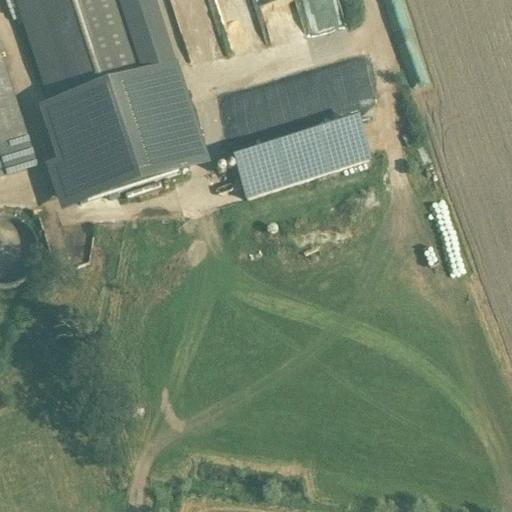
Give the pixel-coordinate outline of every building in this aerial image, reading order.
[(116,0),(14,0),(49,102),(141,72),(116,0)] [(0,61),(0,128),(22,121),(1,61),(0,61)] [(248,117),(266,113),(262,91),(244,94),(248,117)] [(0,178),(36,167),(22,121),(0,128),(0,178)] [(248,203),(370,164),(357,124),(234,164),(248,203)] [(86,150),(78,197),(101,201),(110,154),(86,150)] [(0,288),(12,288),(25,282),(34,271),(38,258),(36,244),(29,232),(17,224),(4,221),(0,221),(0,288)]
